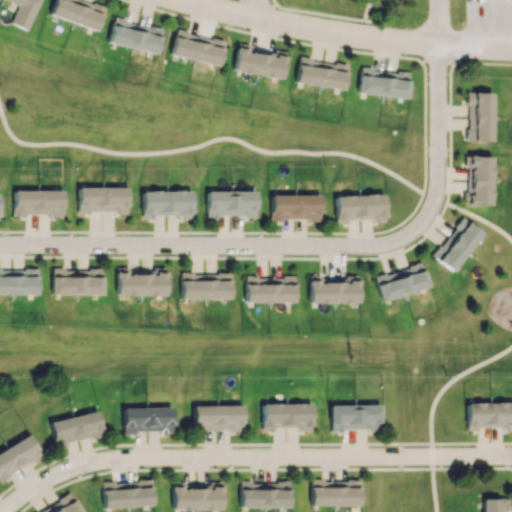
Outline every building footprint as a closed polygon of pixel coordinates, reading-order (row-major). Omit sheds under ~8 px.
[(26,30),(38,0),(2,0),(16,5),(9,23),(26,30)] [(53,0),(48,15),(95,31),(102,7),(82,0),(53,0)] [(106,42),(153,54),(159,30),(112,18),(106,42)] [(222,41),(174,30),(169,54),(216,65),(222,41)] [(231,71),(280,78),(283,52),(273,50),(273,54),(245,50),(246,44),(235,43),(231,71)] [(293,83),(342,89),(345,64),(296,58),(293,83)] [(356,93),(405,98),(408,73),(358,68),(356,93)] [(490,141),(490,92),(465,92),(465,141),(490,141)] [(490,205),(490,156),(463,156),(463,165),(468,165),(468,205),(490,205)] [(125,187),(76,187),(76,211),(125,212),(125,187)] [(60,190),(12,189),(11,215),(60,215),(60,190)] [(140,218),(153,218),(153,214),(177,214),(177,218),(189,218),(189,190),(140,191),(140,218)] [(253,216),(253,190),(205,190),(204,216),(253,216)] [(317,195),(269,194),(268,219),(317,220),(317,195)] [(333,195),(334,223),(346,223),(346,219),(370,219),(370,221),(382,221),(382,194),(333,195)] [(480,233),(461,217),(430,256),(449,271),(480,233)] [(427,287),(420,263),(372,277),(379,301),(427,287)] [(164,295),(163,267),(154,267),(154,272),(125,273),(125,267),(114,267),(115,295),(164,295)] [(0,293),(35,294),(35,269),(0,268),(0,293)] [(99,294),(99,269),(50,269),(50,294),(99,294)] [(227,298),(228,274),(179,273),(178,298),(227,298)] [(356,302),(356,276),(345,276),(345,280),(319,280),(318,275),(307,275),(308,304),(356,302)] [(243,301),(292,302),(292,277),(243,277),(243,301)] [(308,403),(308,430),(297,430),(297,423),(296,423),(296,427),(272,427),(272,430),(260,430),(260,426),(259,426),(259,421),(260,421),(260,404),(268,404),(268,403),(277,403),(290,403),(291,403),(300,402),(300,403),(308,403)] [(511,402),(511,429),(502,429),(501,426),(476,426),(476,430),(464,430),(464,403),(473,403),(473,402),(481,402),(481,403),(495,403),(495,402),(504,402),(511,402)] [(327,404),(378,404),(378,431),(365,431),(365,428),(340,428),(340,431),(328,431),(328,422),(327,422),(327,404)] [(191,406),(191,421),(190,421),(190,425),(191,425),(191,431),(203,431),(203,428),(228,428),(228,431),(239,431),(239,405),(191,406)] [(120,407),(169,406),(170,433),(158,433),(158,430),(133,431),(134,433),(121,434),(120,407)] [(47,422),(53,447),(65,444),(65,442),(88,436),(89,438),(102,435),(94,410),(47,422)] [(0,448),(25,432),(40,456),(29,463),(28,460),(7,473),(8,475),(0,480),(0,448)] [(287,507),(287,483),(252,483),(252,480),(238,480),(238,507),(287,507)] [(308,505),(357,506),(357,481),(309,480),(308,505)] [(149,506),(148,481),(100,482),(101,507),(149,506)] [(219,509),(219,488),(180,488),(180,482),(170,482),(170,509),(219,509)] [(77,511),(69,494),(33,511),(77,511)] [(480,498),(480,511),(505,511),(505,498),(480,498)]
